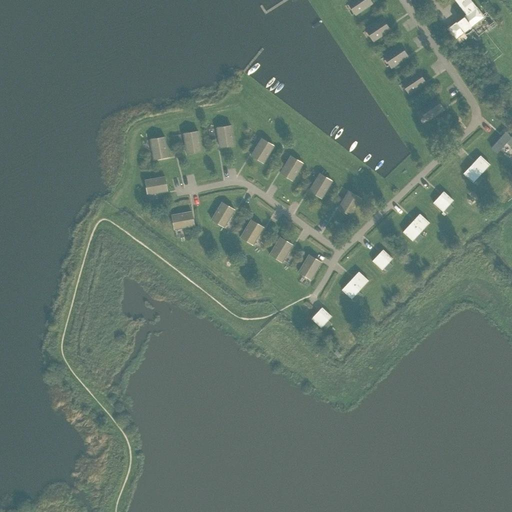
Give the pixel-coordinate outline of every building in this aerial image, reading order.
[(372,3),(369,0),(350,0),(346,3),(354,15),(372,3)] [(470,0),(454,0),(466,15),(456,23),(447,30),(455,40),(464,34),(465,35),(472,29),(471,27),(484,17),(470,0)] [(389,30),(381,18),(364,30),(372,42),(389,30)] [(408,56),(400,45),(382,57),(390,68),(408,56)] [(425,83),(417,71),(400,83),(408,95),(425,83)] [(444,110),(436,98),(418,110),(426,122),(444,110)] [(228,129),(219,131),(223,151),(232,149),(228,129)] [(492,148),(499,153),(511,138),(504,133),(492,148)] [(196,135),(187,137),(190,157),(199,155),(196,135)] [(263,163),(274,146),(266,141),(266,140),(262,138),(260,139),(258,142),(258,143),(251,156),(263,163)] [(163,141),(154,143),(157,163),(166,161),(163,141)] [(292,181),(303,164),(295,159),(295,158),(291,156),(289,156),(287,160),(287,161),(280,173),(292,181)] [(473,183),(483,172),(489,165),(480,156),(474,163),(463,174),(473,183)] [(321,199),(332,181),(324,176),(324,175),(320,173),(318,174),(316,177),(316,178),(309,191),(321,199)] [(168,178),(148,181),(150,190),(169,187),(168,178)] [(351,216),(361,199),(353,194),(353,193),(349,191),(347,191),(345,195),(346,196),(338,208),(351,216)] [(443,212),(453,200),(443,192),(433,203),(443,212)] [(234,206),(226,201),(215,218),(223,223),(234,206)] [(195,214),(176,217),(177,226),(197,223),(195,214)] [(412,241),(423,230),(429,223),(419,214),(413,221),(403,232),(412,241)] [(262,224),(255,219),(244,236),(252,241),(262,224)] [(292,242),(284,237),(274,254),(281,259),(292,242)] [(382,270),(392,259),(383,250),(372,261),(382,270)] [(321,262),(314,257),(303,274),(311,279),(321,262)] [(351,299),(362,288),(368,281),(358,272),(352,279),(342,290),(351,299)] [(321,328),(331,316),(322,308),(311,319),(321,328)]
